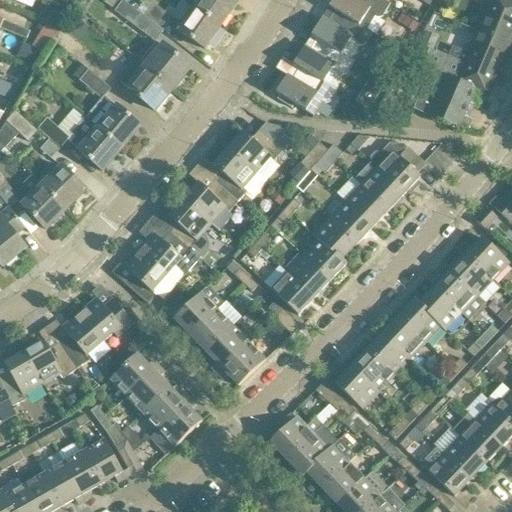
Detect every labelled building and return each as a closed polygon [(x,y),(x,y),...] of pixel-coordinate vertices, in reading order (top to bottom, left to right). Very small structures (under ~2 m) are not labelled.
[(147,0),(145,0),(136,12),(162,32),(169,23),(172,19),(165,13),(154,5),(147,0)] [(201,0),(195,9),(220,28),(237,4),(231,0),(201,0)] [(390,5),(385,1),(384,2),(381,0),(333,0),(329,8),(334,11),(335,11),(367,30),(375,17),(377,19),(382,17),(390,5)] [(123,1),(114,12),(154,43),(162,32),(136,12),(123,1)] [(511,10),(489,2),(476,33),(509,46),(511,39),(511,10)] [(168,9),(165,13),(172,19),(169,23),(181,30),(179,32),(189,39),(205,50),(220,28),(195,9),(194,11),(183,3),(175,14),(168,9)] [(52,11),(45,25),(59,31),(65,18),(52,11)] [(373,33),(367,30),(335,11),(334,11),(330,18),(333,19),(330,24),(322,19),(311,37),(317,40),(317,39),(342,55),(342,54),(350,41),(360,47),(365,46),(373,33)] [(402,15),(398,22),(415,32),(419,25),(402,15)] [(0,30),(26,41),(29,33),(0,21),(0,30)] [(61,30),(51,42),(52,43),(81,66),(88,71),(97,60),(61,30)] [(425,33),(419,47),(429,51),(430,49),(433,51),(438,38),(425,33)] [(464,64),(497,77),(509,46),(476,33),(464,64)] [(355,62),(342,54),(342,55),(317,39),(317,40),(313,46),(315,48),(312,52),(305,47),(294,65),(299,69),(300,68),(324,83),(332,70),(342,76),(347,75),(355,62)] [(37,51),(22,44),(16,57),(31,64),(37,51)] [(190,68),(175,55),(164,46),(145,69),(134,59),(133,60),(171,91),(190,68)] [(497,77),(464,64),(433,51),(430,49),(429,51),(423,66),(431,70),(414,109),(458,129),(463,117),(468,119),(474,105),(469,103),(475,89),(490,95),(497,77)] [(154,111),(171,91),(133,60),(117,80),(127,89),(154,111)] [(81,66),(72,77),(100,100),(102,101),(111,90),(88,71),(81,66)] [(337,91),(324,83),(300,68),(299,69),(295,75),(297,76),(295,81),(287,76),(276,94),(284,99),(282,103),(292,109),(294,105),(313,117),(322,103),(324,104),(329,103),(337,91)] [(372,74),(365,85),(379,93),(385,82),(372,74)] [(0,81),(0,96),(11,101),(18,88),(0,81)] [(355,102),(346,114),(358,123),(367,111),(355,102)] [(141,127),(126,114),(117,106),(97,129),(122,150),(141,127)] [(0,153),(19,135),(27,142),(36,133),(15,113),(6,123),(0,132),(0,153)] [(97,129),(84,118),(70,135),(75,139),(70,144),(79,151),(78,152),(102,172),(122,150),(97,129)] [(38,130),(60,149),(69,139),(47,120),(38,130)] [(279,167),(273,162),(283,152),(259,131),(252,140),(243,133),(228,150),(266,182),(279,167)] [(311,152),(319,144),(310,136),(303,144),(311,152)] [(304,160),(311,152),(303,144),(296,152),(304,160)] [(315,166),(328,151),(319,144),(311,152),(304,160),(300,164),(310,172),(311,171),(318,177),(322,173),(315,166)] [(426,166),(407,149),(404,146),(390,145),(380,155),(375,154),(370,159),(371,164),(404,195),(420,178),(417,175),(426,166)] [(330,169),(343,154),(334,146),(328,151),(315,166),(322,173),(324,175),(330,169)] [(264,183),(266,182),(228,150),(213,167),(222,174),(215,183),(238,203),(246,194),(253,200),(266,185),(264,183)] [(388,212),(404,195),(371,164),(371,165),(356,181),(361,186),(388,212)] [(63,168),(42,189),(65,211),(86,191),(72,177),(63,168)] [(309,187),(318,177),(311,171),(310,172),(302,181),(309,187)] [(373,228),(388,212),(361,186),(356,181),(355,182),(360,187),(346,203),(373,228)] [(229,214),(238,203),(215,183),(207,191),(199,184),(184,201),(212,225),(225,210),(229,214)] [(21,187),(12,196),(23,207),(32,216),(46,230),(65,211),(42,189),(32,198),(21,187)] [(511,225),(511,189),(494,208),(509,222),(510,224),(511,225)] [(12,232),(20,225),(0,201),(0,264),(2,268),(26,249),(12,232)] [(202,236),(212,225),(184,201),(169,218),(177,225),(170,234),(201,260),(202,259),(207,252),(208,247),(206,241),(202,236)] [(286,210),(292,216),(300,208),(293,202),(286,210)] [(357,245),(373,228),(346,203),(330,220),(357,245)] [(487,209),(476,221),(485,230),(497,218),(487,209)] [(277,234),(292,216),(286,210),(270,228),(277,234)] [(342,261),(357,245),(330,220),(314,237),(318,241),(319,240),(341,262),(342,261)] [(177,285),(201,260),(170,234),(162,242),(154,235),(139,252),(177,285)] [(262,236),(255,243),(263,250),(270,242),(262,236)] [(509,264),(497,253),(482,239),(466,256),(493,282),(509,264)] [(347,265),(342,261),(341,262),(319,240),(318,241),(303,257),(330,282),(347,265)] [(255,243),(246,253),(254,260),(261,252),(263,250),(255,243)] [(162,302),(177,285),(139,252),(124,269),(133,276),(125,285),(148,306),(156,297),(162,302)] [(491,284),(493,282),(466,256),(450,273),(484,305),(498,290),(491,284)] [(314,299),(330,282),(303,257),(287,273),(314,299)] [(219,277),(229,267),(221,259),(212,270),(219,277)] [(287,273),(286,275),(279,268),(264,284),(298,316),(314,299),(287,273)] [(242,285),(248,278),(240,270),(233,277),(242,285)] [(484,305),(450,273),(435,289),(462,315),(471,324),(486,308),(484,305)] [(242,285),(259,301),(266,295),(248,278),(242,285)] [(218,311),(217,311),(223,305),(207,288),(201,294),(189,306),(174,320),(185,331),(180,336),(186,342),(218,311)] [(445,332),(462,315),(435,289),(420,305),(419,306),(441,327),(441,328),(445,332)] [(115,333),(118,337),(133,324),(113,301),(104,308),(97,300),(80,314),(104,343),(115,333)] [(419,306),(420,305),(415,301),(399,318),(426,344),(441,328),(441,327),(419,306)] [(275,303),(268,310),(277,319),(284,311),(275,303)] [(511,305),(499,319),(505,325),(511,317),(511,305)] [(206,354),(233,328),(218,311),(186,342),(191,348),(196,343),(206,354)] [(277,319),(275,320),(292,336),(301,327),(284,311),(277,319)] [(88,356),(104,343),(80,314),(62,329),(70,337),(60,344),(83,378),(84,380),(89,376),(82,367),(92,360),(88,356)] [(410,360),(426,344),(399,318),(383,335),(410,360)] [(483,335),(490,341),(498,332),(492,326),(483,335)] [(217,375),(249,344),(233,328),(206,354),(216,364),(212,369),(217,375)] [(394,377),(410,360),(383,335),(367,351),(394,377)] [(481,350),(490,341),(483,335),(475,344),(481,350)] [(494,345),(500,351),(509,342),(503,336),(494,345)] [(132,349),(119,361),(124,368),(137,355),(146,347),(141,338),(130,347),(132,349)] [(83,378),(60,344),(49,352),(44,342),(24,353),(43,385),(60,375),(63,380),(69,376),(75,384),(83,378)] [(265,361),(252,347),(249,344),(217,375),(223,381),(228,376),(238,387),(265,361)] [(485,368),(500,351),(494,345),(478,362),(485,368)] [(379,393),(394,377),(367,351),(352,368),(379,393)] [(25,395),(43,385),(24,353),(5,364),(10,374),(0,378),(0,381),(12,408),(16,416),(18,415),(13,407),(28,400),(25,395)] [(127,398),(159,367),(153,361),(148,366),(137,355),(124,368),(123,369),(111,380),(127,398)] [(452,368),(458,374),(467,365),(461,359),(452,368)] [(469,384),(485,368),(478,362),(463,378),(469,384)] [(143,414),(170,389),(160,378),(164,373),(159,367),(127,398),(143,414)] [(363,410),(379,393),(352,368),(336,385),(363,410)] [(450,383),(458,374),(452,368),(443,377),(450,383)] [(454,401),(469,384),(463,378),(447,395),(454,401)] [(12,408),(0,381),(0,422),(16,416),(12,408)] [(337,412),(340,409),(346,403),(324,383),(315,392),(337,412)] [(511,394),(511,393),(502,385),(487,400),(492,405),(492,404),(496,408),(495,409),(511,425),(511,394)] [(158,431),(190,400),(184,394),(180,399),(170,389),(143,414),(158,431)] [(421,401),(427,407),(436,398),(429,392),(421,401)] [(438,417),(454,401),(447,395),(431,411),(438,417)] [(167,456),(175,448),(202,422),(191,411),(196,406),(190,400),(158,431),(168,441),(160,449),(167,456)] [(418,417),(427,407),(421,401),(412,410),(418,417)] [(346,403),(340,409),(349,418),(355,411),(346,403)] [(502,447),(511,437),(511,425),(495,409),(496,408),(492,404),(492,405),(475,422),(502,447)] [(97,425),(107,417),(99,407),(88,414),(97,425)] [(422,435),(438,417),(431,411),(415,428),(422,435)] [(68,424),(73,434),(81,429),(80,427),(90,421),(85,414),(76,421),(75,419),(68,424)] [(278,436),(270,443),(286,461),(313,435),(323,426),(316,419),(306,428),(297,418),(295,420),(290,415),(273,431),(278,436)] [(475,422),(467,415),(451,432),(459,439),(460,438),(487,464),(502,447),(475,422)] [(103,433),(113,425),(107,417),(97,425),(103,433)] [(395,441),(411,424),(405,418),(389,435),(395,441)] [(65,439),(73,434),(68,424),(59,430),(48,436),(53,444),(64,437),(65,439)] [(313,435),(286,461),(303,478),(307,474),(306,473),(329,451),(328,451),(333,446),(338,442),(323,426),(313,435)] [(373,441),(379,434),(370,426),(364,432),(373,441)] [(379,434),(373,441),(382,449),(388,443),(379,434)] [(42,450),(53,444),(48,436),(28,447),(32,455),(42,450)] [(415,442),(408,436),(399,445),(406,451),(415,442)] [(471,480),(487,464),(460,438),(459,439),(444,455),(471,480)] [(329,451),(306,473),(307,474),(322,489),(322,490),(349,464),(356,457),(340,440),(338,442),(333,446),(328,451),(329,451)] [(126,479),(116,462),(104,441),(84,453),(102,485),(115,478),(118,484),(126,479)] [(121,459),(133,452),(127,442),(115,448),(121,459)] [(12,465),(32,455),(28,447),(20,451),(21,452),(8,458),(12,465)] [(444,455),(437,448),(420,465),(455,498),(471,480),(444,455)] [(121,459),(131,476),(142,470),(133,452),(121,459)] [(89,492),(102,485),(84,453),(64,464),(85,502),(92,498),(89,492)] [(406,472),(412,466),(403,457),(397,464),(406,472)] [(0,468),(1,471),(12,465),(8,458),(0,462),(0,468)] [(78,506),(85,502),(64,464),(44,475),(62,507),(75,500),(78,506)] [(349,464),(322,490),(338,506),(365,480),(373,472),(364,480),(349,464)] [(412,466),(406,472),(415,481),(421,474),(412,466)] [(365,480),(338,506),(343,511),(364,511),(381,497),(388,490),(373,472),(365,480)] [(53,511),(62,507),(44,475),(25,486),(24,486),(38,511),(53,511)] [(38,511),(24,486),(25,486),(20,477),(2,487),(7,496),(5,497),(4,498),(12,511),(38,511)] [(446,497),(440,492),(436,488),(430,494),(439,504),(446,497)] [(381,497),(364,511),(399,511),(404,507),(388,490),(381,497)] [(12,511),(4,498),(5,497),(2,492),(0,492),(0,511),(12,511)] [(448,511),(455,506),(446,497),(439,504),(448,511)]
